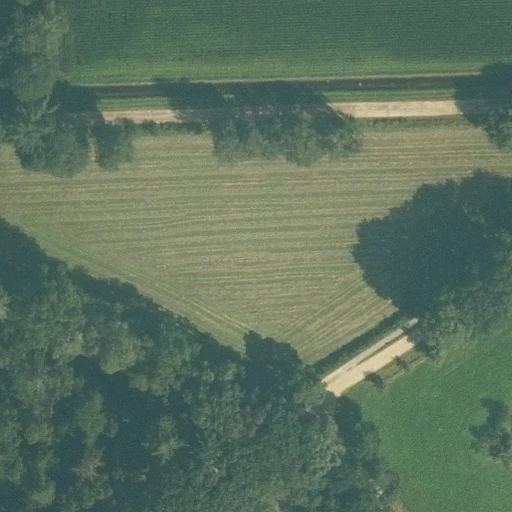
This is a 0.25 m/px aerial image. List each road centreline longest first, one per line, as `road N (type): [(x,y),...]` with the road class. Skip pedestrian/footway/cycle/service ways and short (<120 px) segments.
road 1 (track): [(511,99),(70,119)]
road 2 (track): [(310,404),(511,275)]
road 3 (track): [(145,511),(310,404)]
road 4 (track): [(380,511),(310,404)]
